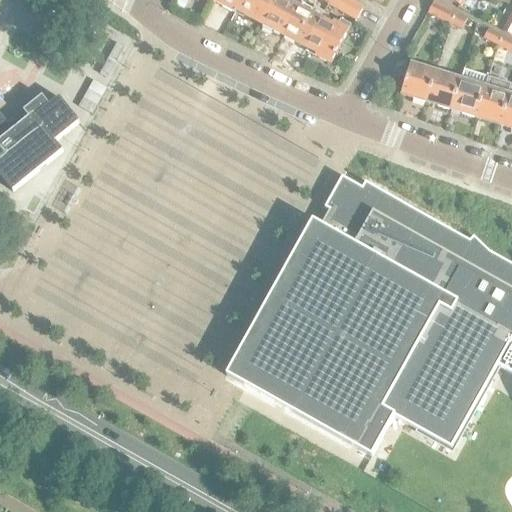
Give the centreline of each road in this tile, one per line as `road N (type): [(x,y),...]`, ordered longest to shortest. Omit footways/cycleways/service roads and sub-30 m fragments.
road 1 (residential): [(145,7),(171,33),(347,115)]
road 2 (tertiary): [(233,511),(57,411)]
road 3 (residential): [(511,178),(347,115)]
road 4 (residential): [(347,115),(410,0)]
